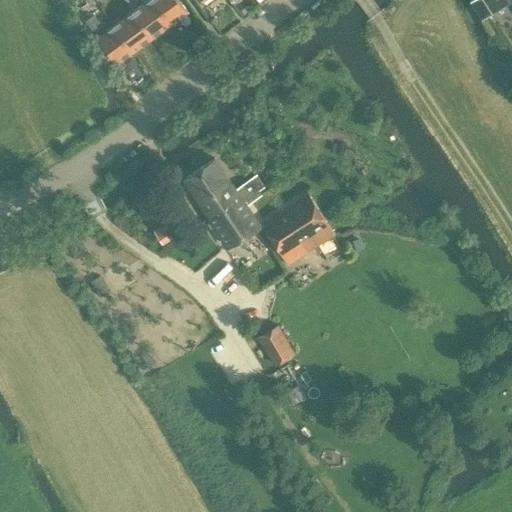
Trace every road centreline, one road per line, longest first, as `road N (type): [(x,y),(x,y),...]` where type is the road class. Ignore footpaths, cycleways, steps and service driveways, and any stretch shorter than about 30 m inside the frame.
road 1 (unclassified): [(0,201),(105,146),(299,0)]
road 2 (track): [(402,62),(511,242)]
